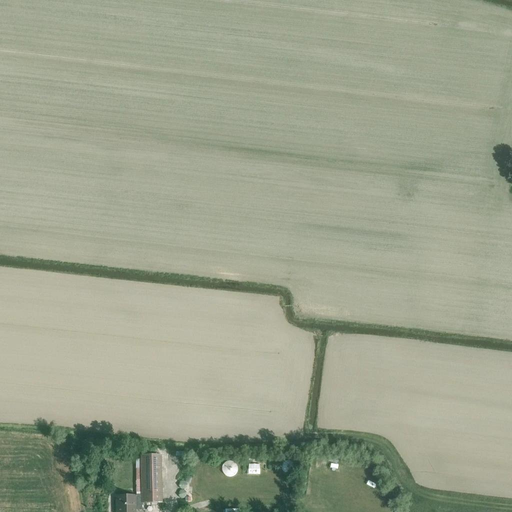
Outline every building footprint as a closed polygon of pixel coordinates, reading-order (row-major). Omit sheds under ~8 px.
[(93,471),(99,470),(96,450),(90,451),(93,471)] [(161,455),(140,456),(140,460),(142,495),(142,504),(162,503),(161,490),(161,455)] [(314,460),(315,477),(328,477),(328,459),(314,460)] [(179,490),(180,490),(181,490),(182,489),(183,488),(183,487),(184,486),(184,485),(183,484),(183,483),(182,483),(182,482),(181,482),(180,482),(179,482),(178,482),(177,482),(176,483),(175,484),(175,485),(175,486),(175,487),(175,488),(176,488),(176,489),(177,489),(177,490),(179,490)] [(179,501),(180,501),(181,500),(182,500),(182,499),(183,499),(183,498),(184,497),(184,496),(183,495),(183,494),(182,493),(181,492),(180,492),(179,492),(178,492),(177,492),(177,493),(176,493),(176,494),(175,495),(175,496),(175,497),(175,498),(176,498),(176,499),(177,500),(178,500),(179,501)] [(136,495),(116,496),(116,511),(135,511),(136,510),(142,510),(142,504),(142,495),(136,495)]
